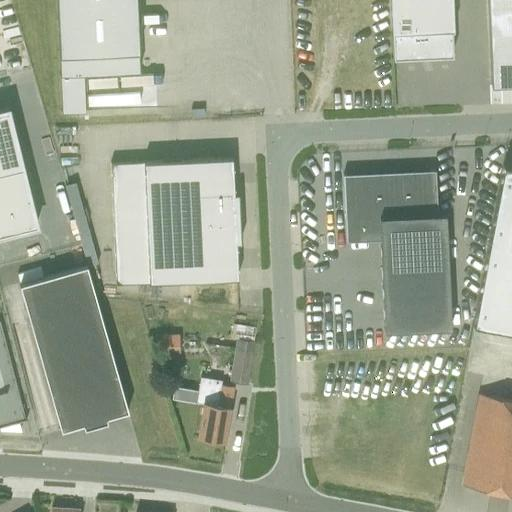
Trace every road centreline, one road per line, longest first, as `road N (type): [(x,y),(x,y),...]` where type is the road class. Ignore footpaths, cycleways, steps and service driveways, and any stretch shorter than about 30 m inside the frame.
road 1 (unclassified): [(289,502),(275,147),(288,136),(511,124)]
road 2 (tertiary): [(289,502),(167,480),(0,468)]
